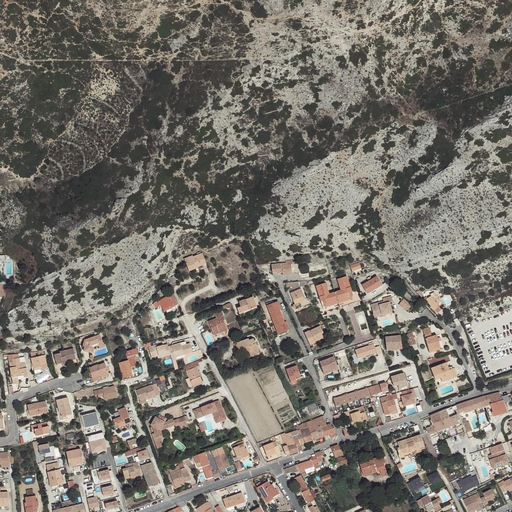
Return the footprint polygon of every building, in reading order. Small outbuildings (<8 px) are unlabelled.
[(206,263),(202,253),(193,257),(193,256),(184,259),(188,268),(197,265),(197,267),(206,263)] [(292,274),(291,264),(292,264),(292,260),(286,261),(286,263),(271,265),(272,272),(277,272),(277,273),(283,272),(283,275),(292,274)] [(361,268),(359,263),(350,266),(352,271),(361,268)] [(351,291),(347,276),(337,279),(340,290),(335,292),(338,300),(349,296),(347,293),(351,291)] [(375,289),(374,288),(382,284),(377,276),(362,285),(367,294),(375,289)] [(338,300),(335,292),(329,294),(325,283),(316,286),(321,301),(325,300),(326,304),(338,300)] [(306,299),(301,288),(290,293),(295,304),(294,304),(295,306),(296,309),(299,308),(302,307),(300,303),(302,303),(301,301),(306,299)] [(361,301),(358,291),(352,292),(351,291),(347,293),(349,296),(338,300),(340,307),(361,301)] [(440,309),(439,306),(443,304),(436,294),(434,292),(430,294),(431,296),(426,299),(433,310),(435,309),(436,312),(440,309)] [(178,305),(172,294),(160,300),(162,302),(166,310),(174,306),(178,305)] [(257,306),(253,296),(245,299),(239,302),(241,306),(237,308),(239,313),(257,306)] [(392,312),(390,302),(393,301),(392,296),(383,299),(383,302),(384,303),(379,305),(378,303),(371,305),(373,315),(381,313),(382,315),(382,316),(385,316),(385,314),(388,314),(388,312),(392,312)] [(411,306),(403,299),(399,304),(407,311),(411,306)] [(340,307),(338,300),(326,304),(325,300),(321,301),(324,312),(340,307)] [(279,310),(276,302),(273,303),(267,305),(278,334),(287,330),(284,322),(279,310)] [(168,314),(176,310),(174,306),(166,310),(168,314)] [(227,330),(223,320),(225,320),(222,312),(217,313),(216,311),(214,312),(216,318),(208,321),(214,335),(227,330)] [(324,335),(320,326),(310,331),(310,330),(304,333),(310,344),(315,342),(313,337),(315,337),(316,339),(324,335)] [(440,347),(437,335),(432,336),(429,328),(423,329),(428,350),(440,347)] [(416,344),(412,332),(406,334),(411,346),(416,344)] [(100,334),(84,340),(84,341),(83,344),(85,345),(85,346),(84,351),(90,352),(91,346),(94,346),(97,347),(99,346),(103,345),(100,334)] [(402,349),(400,335),(385,337),(386,350),(402,349)] [(259,354),(254,339),(249,340),(249,339),(236,343),(239,349),(242,348),(245,347),(248,355),(253,353),(254,356),(259,354)] [(168,347),(171,355),(171,356),(172,359),(176,358),(175,355),(183,352),(184,355),(185,355),(193,352),(190,343),(186,344),(181,346),(180,343),(168,347)] [(358,358),(382,351),(380,345),(375,347),(373,343),(355,349),(358,358)] [(162,357),(162,355),(166,353),(167,356),(171,355),(168,347),(168,344),(164,346),(164,345),(158,346),(156,347),(156,345),(151,346),(148,347),(151,358),(157,356),(158,358),(162,357)] [(246,359),(254,356),(253,353),(248,355),(245,347),(242,348),(246,359)] [(133,375),(130,367),(137,365),(134,355),(138,354),(136,348),(125,351),(128,360),(119,363),(123,378),(133,375)] [(47,366),(43,349),(37,352),(30,352),(32,358),(31,358),(33,367),(42,366),(42,367),(47,366)] [(76,359),(74,349),(60,352),(60,353),(55,354),(57,364),(61,363),(62,363),(63,363),(63,364),(64,364),(65,363),(66,362),(66,361),(67,361),(76,359)] [(29,376),(25,362),(20,363),(19,354),(8,355),(9,357),(12,380),(18,379),(18,378),(18,376),(24,375),(24,377),(29,376)] [(339,369),(334,357),(319,362),(323,373),(331,369),(332,371),(339,369)] [(202,381),(196,367),(199,366),(197,361),(184,367),(189,378),(192,385),(202,381)] [(452,368),(449,370),(448,368),(446,362),(431,368),(435,380),(440,378),(441,380),(452,375),(453,378),(457,377),(454,368),(452,368)] [(109,373),(105,363),(99,365),(98,365),(89,368),(92,377),(90,378),(92,382),(103,378),(102,376),(109,373)] [(301,377),(297,366),(286,370),(290,381),(296,379),(301,377)] [(407,385),(404,373),(391,377),(393,386),(398,385),(398,388),(407,385)] [(388,389),(386,383),(380,385),(381,391),(388,389)] [(156,396),(152,385),(136,391),(140,400),(148,397),(149,399),(156,396)] [(380,385),(333,398),(336,406),(382,392),(381,391),(380,385)] [(117,396),(114,386),(108,387),(103,389),(94,391),(95,395),(98,394),(103,393),(104,396),(105,400),(117,396)] [(415,393),(413,388),(409,389),(401,391),(402,396),(401,396),(403,406),(415,403),(413,398),(412,393),(415,393)] [(486,395),(483,396),(485,406),(491,404),(499,402),(498,398),(501,397),(500,396),(500,395),(500,394),(500,392),(499,392),(498,392),(495,393),(490,394),(486,395)] [(397,410),(393,395),(392,395),(392,394),(390,394),(390,393),(386,394),(387,396),(380,398),(385,415),(392,413),(391,411),(397,410)] [(510,402),(508,395),(503,396),(501,397),(498,398),(499,402),(491,404),(493,412),(494,412),(495,416),(508,412),(505,403),(510,402)] [(485,406),(483,396),(480,397),(474,399),(471,400),(472,405),(474,405),(476,409),(485,406)] [(72,415),(67,397),(56,400),(59,411),(60,411),(62,418),(68,416),(72,415)] [(219,415),(221,421),(226,419),(219,400),(193,411),(196,419),(212,413),(214,417),(219,415)] [(472,405),(471,400),(467,402),(462,403),(457,405),(460,413),(465,411),(465,413),(476,409),(474,405),(472,405)] [(48,412),(46,401),(37,403),(34,404),(27,405),(30,416),(38,414),(48,412)] [(318,409),(315,403),(307,406),(310,412),(318,409)] [(131,421),(125,407),(118,410),(119,412),(120,416),(121,417),(118,418),(113,420),(115,426),(118,425),(119,427),(124,425),(124,424),(131,421)] [(366,418),(364,412),(359,414),(358,411),(358,408),(344,413),(345,416),(350,414),(353,422),(359,420),(366,418)] [(447,410),(450,418),(456,415),(452,408),(447,410)] [(447,410),(447,409),(430,416),(434,425),(437,432),(446,428),(454,425),(455,428),(460,426),(459,423),(458,420),(460,420),(457,414),(456,415),(450,418),(447,410)] [(62,418),(60,411),(59,411),(60,412),(58,412),(59,414),(60,419),(60,420),(63,419),(66,419),(71,417),(72,417),(72,416),(72,415),(68,416),(62,418)] [(96,413),(82,416),(85,428),(99,424),(96,413)] [(327,425),(323,416),(319,418),(322,427),(331,424),(331,423),(327,425)] [(161,430),(175,425),(176,426),(179,425),(180,427),(187,424),(184,417),(173,421),(173,419),(168,420),(168,421),(166,422),(164,423),(159,420),(160,419),(155,417),(151,425),(152,425),(156,438),(163,436),(161,430)] [(319,418),(307,423),(312,440),(325,436),(322,427),(319,418)] [(466,431),(467,432),(472,430),(469,421),(467,422),(466,418),(462,420),(466,431)] [(50,433),(48,424),(41,425),(41,423),(31,426),(32,432),(35,431),(36,436),(43,434),(50,433)] [(312,440),(307,423),(302,424),(299,425),(295,427),(296,429),(296,430),(300,429),(301,433),(304,443),(305,442),(306,442),(312,440)] [(337,436),(334,428),(332,428),(331,424),(322,427),(325,436),(327,436),(330,434),(331,438),(337,436)] [(304,443),(301,433),(300,429),(296,430),(291,432),(292,436),(297,435),(300,444),(304,443)] [(294,443),(292,436),(291,432),(285,434),(285,433),(281,434),(284,442),(286,442),(287,445),(294,443)] [(103,433),(88,437),(92,453),(100,451),(107,449),(103,433)] [(400,454),(403,453),(407,452),(407,450),(414,448),(415,449),(416,449),(425,446),(421,434),(413,437),(398,442),(394,443),(396,449),(396,448),(398,454),(400,454)] [(302,450),(300,444),(297,435),(292,436),(294,443),(295,445),(296,445),(298,451),(302,450)] [(101,454),(100,451),(92,453),(88,437),(86,437),(91,456),(101,454)] [(138,443),(136,438),(129,440),(130,446),(131,449),(133,449),(132,445),(138,443)] [(37,441),(33,441),(33,450),(39,449),(39,452),(48,452),(48,443),(37,444),(37,441)] [(249,455),(246,448),(245,448),(243,444),(244,443),(243,441),(237,444),(232,445),(236,457),(241,455),(243,458),(249,455)] [(281,452),(277,443),(276,441),(263,446),(267,456),(277,453),(277,454),(281,452)] [(504,450),(502,444),(490,448),(492,454),(504,450)] [(298,451),(296,445),(295,445),(289,447),(289,446),(288,447),(290,453),(290,454),(298,451)] [(340,450),(338,445),(331,447),(335,457),(343,455),(341,450),(340,450)] [(141,452),(140,447),(126,452),(128,456),(141,452)] [(414,448),(407,450),(407,452),(403,453),(405,457),(413,454),(412,452),(416,451),(416,449),(415,449),(414,448)] [(83,462),(80,449),(66,452),(70,467),(77,465),(77,463),(83,462)] [(229,465),(223,449),(212,453),(218,468),(223,465),(224,467),(229,465)] [(509,464),(504,450),(492,454),(489,456),(493,469),(509,464)] [(14,463),(13,453),(9,454),(8,452),(0,452),(0,463),(1,464),(1,463),(1,462),(3,462),(9,461),(9,463),(14,463)] [(205,452),(199,454),(182,460),(185,464),(195,461),(196,464),(201,462),(202,466),(204,472),(211,469),(205,452)] [(348,463),(346,457),(342,458),(341,457),(335,459),(337,463),(339,462),(340,466),(344,464),(344,465),(348,463)] [(386,472),(384,463),(386,463),(384,457),(377,459),(376,458),(373,459),(376,471),(380,470),(381,473),(381,474),(386,472)] [(373,459),(359,463),(363,474),(372,471),(373,472),(376,471),(373,459)] [(310,460),(296,465),(300,473),(305,471),(305,470),(304,467),(313,464),(311,460),(310,460)] [(63,484),(58,462),(46,465),(50,483),(51,483),(57,482),(57,485),(63,484)] [(141,475),(138,462),(130,464),(131,467),(128,468),(122,469),(125,479),(130,477),(136,476),(141,475)] [(159,482),(152,462),(141,466),(148,486),(159,482)] [(296,465),(291,467),(290,467),(287,468),(284,470),(286,474),(290,472),(293,473),(298,471),(296,465)] [(191,479),(189,473),(187,471),(182,473),(179,466),(169,470),(174,484),(180,482),(180,484),(185,482),(186,482),(187,482),(188,482),(189,481),(190,481),(191,480),(191,479)] [(214,478),(212,471),(203,474),(206,481),(214,478)] [(437,471),(428,476),(432,484),(441,479),(437,471)] [(313,498),(301,475),(294,478),(307,501),(313,498)] [(471,476),(454,483),(459,493),(476,485),(475,484),(480,482),(477,475),(472,478),(471,476)] [(420,477),(407,484),(411,492),(424,485),(420,477)] [(511,490),(511,477),(505,482),(504,480),(498,484),(502,492),(508,490),(510,492),(511,490)] [(278,494),(272,484),(270,485),(268,481),(257,487),(266,503),(270,500),(270,499),(272,498),(278,494)] [(280,496),(273,483),(272,484),(278,494),(272,498),(273,499),(274,500),(280,496)] [(9,504),(8,492),(0,492),(0,485),(0,503),(1,503),(1,502),(3,502),(3,505),(9,504)] [(175,493),(172,485),(166,487),(170,495),(175,493)] [(496,498),(492,489),(483,493),(485,497),(481,499),(482,502),(484,506),(488,503),(488,502),(496,498)] [(233,505),(245,502),(242,492),(228,498),(225,498),(223,499),(226,508),(233,505)] [(482,502),(481,499),(478,494),(478,493),(463,501),(469,511),(480,507),(479,503),(482,502)] [(436,499),(431,502),(428,497),(428,495),(416,501),(419,506),(423,503),(427,511),(433,507),(436,511),(441,508),(439,504),(436,499)] [(36,500),(35,496),(33,496),(27,497),(25,497),(26,502),(25,502),(26,511),(37,511),(37,506),(39,506),(38,500),(36,500)] [(88,497),(89,508),(99,507),(98,496),(88,497)] [(213,511),(210,508),(211,507),(208,502),(207,502),(196,509),(198,511),(213,511)]
